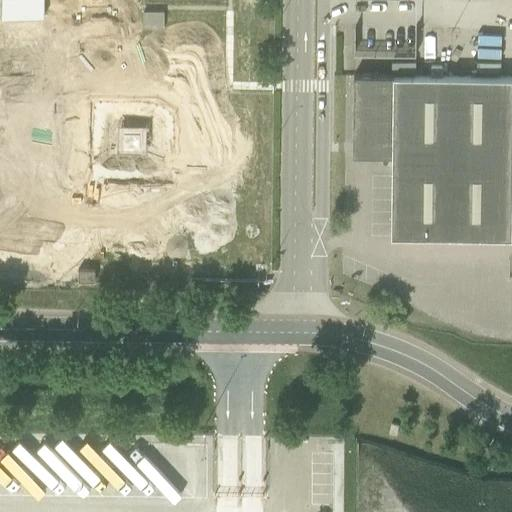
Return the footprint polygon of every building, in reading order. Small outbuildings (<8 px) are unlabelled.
[(3,0),(3,15),(44,16),(43,0),(3,0)] [(143,27),(163,28),(163,12),(143,12),(143,27)] [(392,235),(511,236),(511,77),(354,74),(353,142),(363,143),(372,155),(393,155),(392,235)] [(80,183),(79,223),(91,223),(91,232),(114,233),(115,183),(80,183)] [(78,269),(78,281),(95,281),(95,269),(78,269)]
